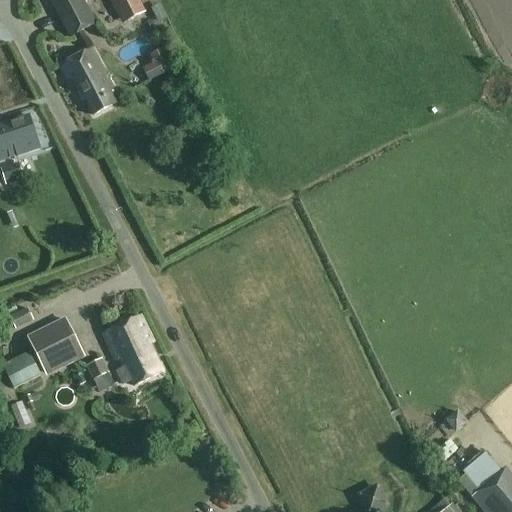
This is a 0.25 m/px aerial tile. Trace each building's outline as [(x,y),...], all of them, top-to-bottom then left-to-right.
[(97,25),(86,4),(93,0),(48,0),(69,40),(97,25)] [(138,0),(108,0),(123,26),(146,14),(138,0)] [(143,71),(149,84),(174,71),(163,50),(149,57),(154,65),(143,71)] [(96,120),(123,106),(94,51),(61,68),(72,90),(76,88),(85,105),(87,104),(96,120)] [(40,155),(29,120),(0,129),(0,166),(15,161),(16,163),(40,155)] [(24,177),(19,164),(1,170),(5,183),(24,177)] [(27,311),(10,319),(16,330),(33,321),(27,311)] [(136,390),(163,375),(149,349),(156,346),(141,318),(103,338),(121,372),(117,374),(124,387),(132,383),(136,390)] [(85,359),(65,319),(28,338),(48,378),(85,359)] [(12,388),(33,376),(22,355),(0,366),(12,388)] [(101,361),(86,368),(93,382),(108,374),(101,361)] [(450,426),(427,453),(439,464),(462,437),(450,426)] [(61,452),(60,461),(72,463),(73,454),(75,441),(63,439),(61,452)] [(455,478),(469,465),(459,456),(446,469),(455,478)] [(511,511),(511,483),(505,475),(475,499),(485,511),(511,511)] [(459,511),(453,504),(451,506),(445,500),(431,511),(459,511)]
